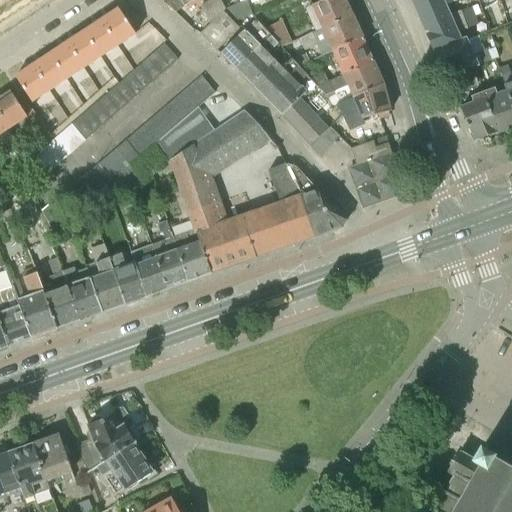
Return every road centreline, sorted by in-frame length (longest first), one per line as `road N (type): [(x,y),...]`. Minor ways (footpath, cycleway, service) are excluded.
road 1 (primary): [(376,260),(0,393)]
road 2 (residential): [(376,260),(363,223),(147,0)]
road 3 (residential): [(324,511),(450,354),(479,303)]
road 4 (tertiary): [(426,117),(375,0)]
road 5 (tertiary): [(426,117),(423,141),(448,235)]
road 6 (tertiary): [(474,225),(450,148),(426,117)]
